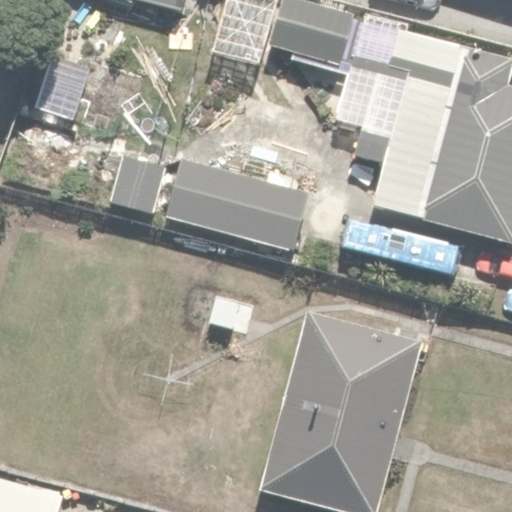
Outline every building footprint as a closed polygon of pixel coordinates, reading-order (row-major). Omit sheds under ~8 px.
[(199,0),(139,0),(195,15),(199,0)] [(362,15),(310,0),(290,0),(278,41),(348,61),(362,15)] [(443,220),(484,41),(373,14),(347,121),(370,127),(363,154),(386,160),(375,203),(443,220)] [(511,47),(484,41),(443,220),(511,236),(511,47)] [(82,138),(26,124),(14,175),(69,189),(82,138)] [(166,209),(178,160),(133,150),(121,199),(166,209)] [(317,197),(188,160),(173,212),(302,249),(317,197)] [(395,511),(434,340),(312,312),(271,490),(366,511),(395,511)] [(80,511),(86,497),(0,469),(0,511),(80,511)]
